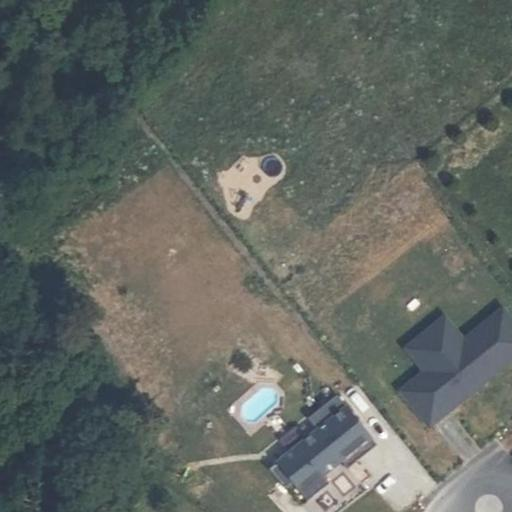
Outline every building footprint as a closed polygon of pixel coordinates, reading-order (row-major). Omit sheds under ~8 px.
[(205,0),(222,15),(234,0),(205,0)] [(483,384),(511,359),(511,320),(502,308),(463,340),(444,316),(419,337),(438,360),(423,372),(426,376),(402,395),(428,428),(453,407),(450,403),(480,380),(483,384)] [(404,349),(423,372),(438,360),(419,337),(404,349)] [(399,392),(402,395),(426,376),(423,372),(399,392)] [(450,403),(453,407),(483,384),(480,380),(450,403)] [(294,485),(307,502),(329,484),(323,476),(341,461),(344,465),(351,460),(354,464),(376,446),(336,396),(307,419),(317,431),(269,470),(286,491),(294,485)] [(344,465),(347,469),(354,464),(351,460),(344,465)]
